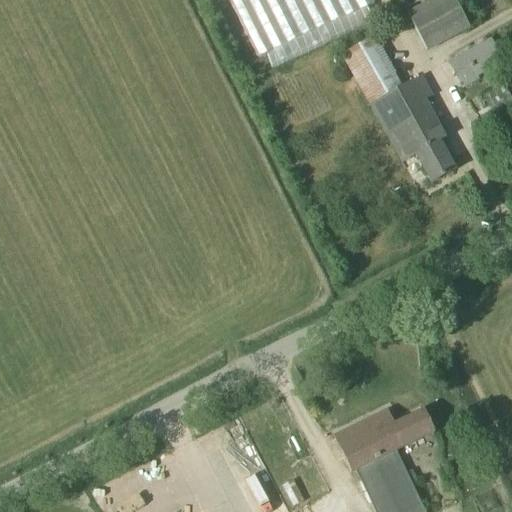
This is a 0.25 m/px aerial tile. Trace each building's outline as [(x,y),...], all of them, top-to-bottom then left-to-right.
[(426,0),(402,13),(424,52),(465,29),(448,0),(426,0)] [(342,55),(371,106),(401,161),(414,154),(431,185),(455,172),(439,143),(445,140),(424,102),(431,98),(420,78),(402,88),(395,75),(396,74),(375,37),(342,55)] [(446,57),(457,87),(505,69),(494,40),(446,57)] [(424,511),(396,452),(434,433),(424,412),(386,430),(379,416),(333,438),(350,475),(355,472),(374,511),(424,511)] [(217,479),(259,457),(240,421),(198,443),(217,479)] [(123,495),(96,506),(98,511),(156,511),(139,469),(116,479),(123,495)] [(304,502),(293,481),(282,486),(293,508),(304,502)]
